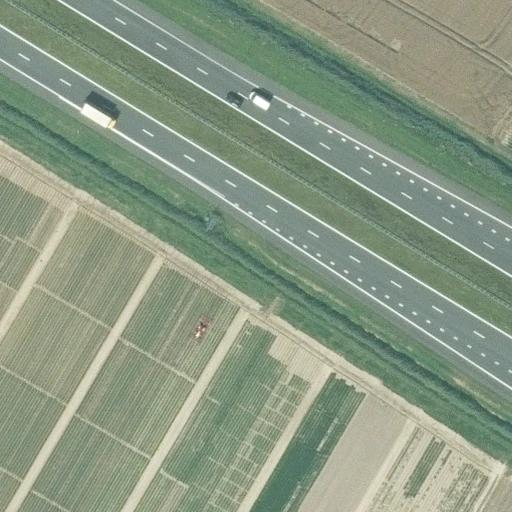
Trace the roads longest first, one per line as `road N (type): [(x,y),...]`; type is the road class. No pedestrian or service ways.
road 1 (motorway): [(0,45),(511,356)]
road 2 (motorway): [(511,257),(89,0)]
